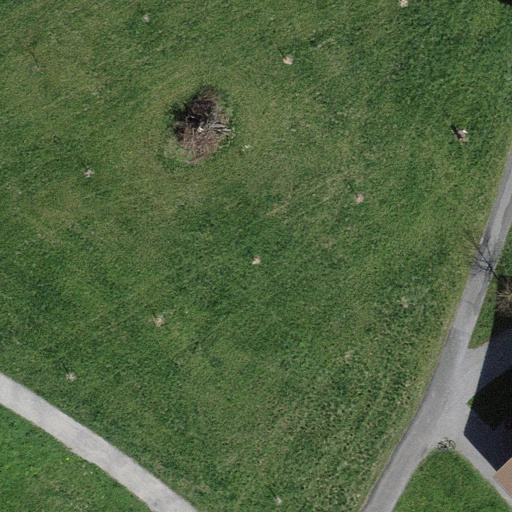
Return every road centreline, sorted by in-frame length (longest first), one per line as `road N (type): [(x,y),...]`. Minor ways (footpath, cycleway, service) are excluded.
road 1 (track): [(369,511),(425,413),(511,148)]
road 2 (track): [(0,396),(181,511)]
